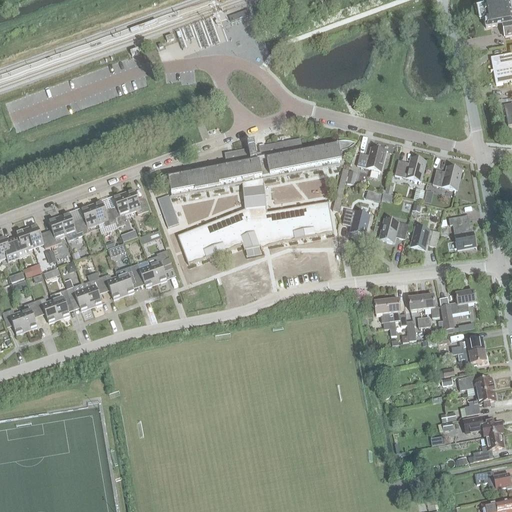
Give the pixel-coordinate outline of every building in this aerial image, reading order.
[(483,19),(485,29),(501,26),(503,38),(511,36),(511,20),(508,0),(483,5),(485,19),(483,19)] [(249,11),(229,18),(231,23),(251,16),(249,11)] [(156,21),(130,31),(130,33),(131,35),(158,25),(157,23),(156,21)] [(492,72),(511,68),(511,46),(508,48),(510,55),(490,59),(492,72)] [(137,50),(130,52),(131,58),(139,55),(137,50)] [(511,68),(492,72),(495,85),(511,81),(511,68)] [(511,126),(511,105),(503,107),(507,127),(511,126)] [(156,183),(155,184),(156,185),(157,185),(158,185),(159,186),(160,186),(161,186),(162,186),(163,187),(164,187),(165,187),(166,187),(167,187),(167,186),(169,186),(170,194),(171,198),(170,199),(242,186),(244,211),(177,238),(182,251),(183,251),(184,253),(183,253),(188,266),(242,247),(244,252),(260,249),(261,251),(263,250),(262,248),(265,248),(276,246),(333,234),(331,221),(330,221),(330,218),(328,205),(267,215),(263,181),(343,166),(343,165),(341,165),(340,161),(339,154),(341,153),(342,153),(344,153),(345,152),(346,152),(347,151),(349,150),(350,149),(352,149),(352,148),(353,148),(354,147),(355,146),(354,145),(352,145),(351,144),(349,144),(348,143),(347,143),(345,143),(343,143),(342,143),(341,143),(336,144),(302,151),(300,140),(262,148),(258,148),(259,154),(255,155),(254,149),(254,148),(252,148),(251,144),(247,145),(248,150),(224,155),(226,165),(167,176),(165,177),(164,178),(163,178),(161,179),(160,179),(159,180),(158,181),(157,182),(156,182),(156,183)] [(384,153),(372,150),(369,160),(366,159),(366,157),(359,155),(356,168),(379,174),(384,153)] [(424,163),(412,160),(410,167),(406,166),(407,165),(398,163),(394,177),(419,183),(424,163)] [(460,172),(447,169),(445,176),(442,175),(442,174),(436,172),(432,187),(455,192),(460,172)] [(332,212),(337,214),(348,172),(343,171),(332,212)] [(357,175),(349,173),(346,186),(353,187),(357,175)] [(324,183),(317,185),(318,193),(326,191),(324,183)] [(386,187),(384,196),(391,198),(394,189),(386,187)] [(416,189),(412,201),(421,203),(424,192),(416,189)] [(433,193),(426,191),(423,203),(430,205),(433,193)] [(133,192),(123,195),(130,214),(135,212),(137,217),(148,213),(143,201),(138,203),(133,192)] [(381,195),(367,192),(365,200),(379,203),(381,195)] [(117,211),(111,213),(115,225),(116,225),(117,229),(125,227),(123,222),(126,221),(124,216),(130,214),(123,195),(113,199),(117,211)] [(168,196),(157,200),(167,229),(178,225),(168,196)] [(91,207),(97,226),(103,224),(105,229),(115,225),(111,213),(105,215),(101,203),(91,207)] [(421,206),(414,204),(412,212),(419,214),(421,206)] [(87,230),(97,226),(91,207),(80,211),(84,223),(79,225),(83,236),(89,234),(87,230)] [(368,217),(346,211),(342,226),(349,227),(349,226),(352,227),(350,234),(363,238),(368,217)] [(69,215),(58,219),(65,238),(71,236),(72,240),(83,236),(79,225),(73,227),(69,215)] [(468,224),(466,218),(448,221),(449,228),(452,227),(457,251),(475,248),(473,235),(470,235),(469,232),(471,231),(469,223),(468,224)] [(52,234),(46,236),(50,248),(61,244),(59,240),(65,238),(58,219),(48,223),(52,234)] [(408,227),(385,221),(380,242),(392,245),(394,237),(398,238),(397,240),(404,241),(408,227)] [(36,227),(26,231),(33,249),(43,246),(45,250),(50,248),(46,236),(40,238),(36,227)] [(439,235),(416,229),(411,249),(423,253),(425,245),(429,246),(428,248),(435,249),(439,235)] [(27,251),(33,249),(26,231),(15,234),(16,238),(11,240),(18,260),(29,256),(27,251)] [(148,236),(140,239),(142,246),(151,243),(148,236)] [(8,264),(18,260),(11,240),(5,242),(4,239),(0,239),(0,260),(0,261),(6,259),(8,264)] [(155,265),(149,267),(156,286),(166,282),(163,274),(172,270),(166,253),(156,256),(157,259),(153,260),(155,265)] [(75,263),(67,266),(70,274),(79,271),(75,263)] [(141,278),(145,290),(156,286),(149,267),(139,271),(137,266),(131,268),(135,280),(141,278)] [(122,277),(117,279),(123,298),(134,294),(130,282),(135,280),(131,268),(120,272),(122,277)] [(45,275),(43,276),(45,282),(51,280),(49,274),(45,275)] [(113,301),(123,298),(117,279),(111,281),(109,276),(99,280),(103,292),(109,290),(113,301)] [(99,280),(82,286),(91,309),(101,306),(98,297),(97,295),(97,294),(103,292),(99,280)] [(64,283),(67,291),(73,289),(70,281),(64,283)] [(14,294),(28,289),(25,282),(12,287),(14,294)] [(82,286),(66,292),(70,304),(76,302),(77,303),(79,310),(81,313),(91,309),(82,286)] [(51,297),(52,302),(59,321),(69,317),(65,306),(70,304),(66,292),(51,297)] [(461,295),(461,292),(455,293),(455,295),(454,295),(456,305),(449,306),(449,307),(440,309),(444,332),(454,330),(451,316),(468,313),(467,306),(475,305),(473,293),(461,295)] [(420,298),(422,311),(430,310),(431,320),(439,319),(437,309),(434,310),(432,297),(420,298)] [(422,311),(420,298),(408,300),(410,313),(422,311)] [(59,321),(52,302),(46,304),(44,300),(34,303),(38,315),(44,313),(48,325),(59,321)] [(399,301),(386,302),(390,330),(391,338),(396,337),(394,323),(400,322),(400,328),(407,328),(405,316),(399,317),(399,315),(400,315),(399,301)] [(384,331),(390,330),(386,302),(374,304),(376,318),(382,317),(383,319),(381,319),(382,325),(383,324),(384,331)] [(38,315),(34,303),(23,307),(25,312),(19,314),(26,333),(37,329),(32,317),(38,315)] [(16,337),(26,333),(19,314),(14,316),(12,311),(1,315),(6,327),(12,325),(16,337)] [(413,323),(406,323),(408,337),(409,343),(416,343),(413,323)] [(472,341),(468,342),(468,343),(466,343),(466,342),(461,343),(462,349),(451,350),(452,358),(458,357),(484,352),(482,341),(472,342),(472,341)] [(486,364),(484,352),(458,357),(459,363),(464,362),(465,367),(473,366),(473,367),(477,367),(477,365),(486,364)] [(437,380),(454,377),(453,371),(435,374),(437,380)] [(474,390),(475,397),(493,393),(492,389),(493,389),(492,382),(491,382),(491,380),(477,383),(476,377),(465,379),(457,381),(459,392),(474,390)] [(442,388),(453,386),(451,380),(441,382),(442,388)] [(495,403),(493,393),(475,397),(476,403),(468,405),(469,409),(464,409),(466,418),(470,417),(479,416),(478,407),(483,406),(483,409),(489,408),(489,404),(495,403)] [(456,422),(454,414),(441,417),(442,425),(456,422)] [(501,436),(502,436),(501,426),(493,428),(492,424),(486,425),(487,428),(482,429),(480,420),(462,424),(465,436),(482,433),(484,440),(485,440),(485,439),(501,436)] [(442,426),(443,433),(453,431),(452,424),(442,426)] [(503,450),(501,436),(485,439),(485,440),(487,449),(481,450),(482,453),(473,455),(474,464),(493,460),(491,452),(503,450)] [(446,446),(444,438),(430,441),(432,448),(446,446)] [(493,479),(492,473),(474,477),(476,487),(485,485),(486,492),(495,491),(495,492),(506,490),(511,489),(511,488),(510,480),(509,480),(508,476),(493,479)] [(427,508),(437,506),(436,500),(426,502),(427,508)] [(511,511),(511,502),(483,508),(483,511),(511,511)]
